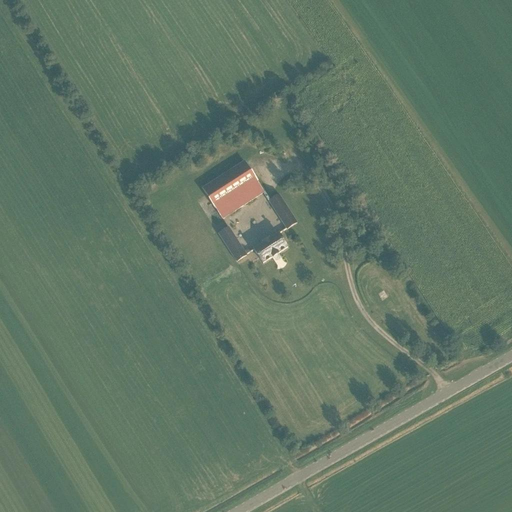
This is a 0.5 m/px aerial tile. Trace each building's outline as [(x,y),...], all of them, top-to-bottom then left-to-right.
[(264,193),(257,183),(257,182),(244,162),(202,189),(215,210),(216,209),(222,220),(264,193)] [(262,181),(267,188),(265,190),(269,195),(279,187),(270,175),(262,181)] [(268,202),(286,230),(297,223),(279,195),(268,202)] [(218,234),(236,263),(247,256),(229,228),(218,234)] [(278,234),(253,250),(263,264),(287,248),(278,234)]
